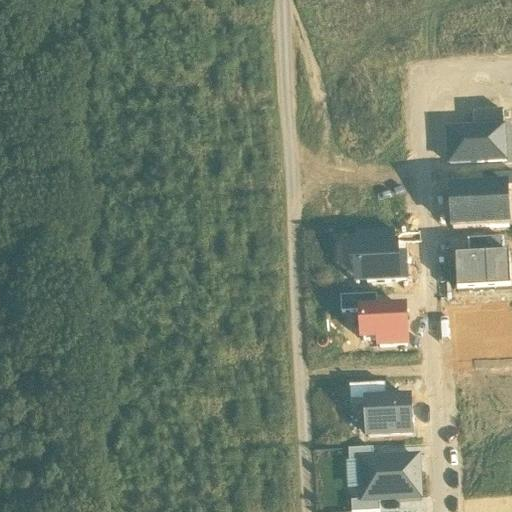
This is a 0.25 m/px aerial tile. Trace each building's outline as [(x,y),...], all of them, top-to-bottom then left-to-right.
[(445,3),(447,37),(463,36),(461,0),(456,0),(445,1),(445,3)] [(447,37),(445,3),(403,5),(406,53),(448,51),(447,37)] [(351,108),(387,107),(386,95),(350,97),(351,108)] [(387,107),(351,108),(349,108),(351,148),(389,146),(387,107)] [(473,114),(474,131),(504,130),(503,113),(473,114)] [(506,163),(504,130),(474,131),(448,133),(450,166),(506,163)] [(380,169),(347,171),(348,183),(381,181),(380,169)] [(511,176),(486,178),(487,190),(507,189),(511,188),(511,176)] [(381,181),(348,183),(351,223),(363,222),(399,220),(398,209),(400,209),(399,191),(397,191),(397,180),(381,181)] [(509,228),(507,189),(487,190),(451,191),(453,231),(486,230),(509,228)] [(399,220),(363,222),(363,234),(393,232),(400,232),(399,220)] [(509,228),(486,230),(486,242),(504,241),(510,240),(509,228)] [(363,234),(357,234),(358,247),(358,248),(378,247),(379,250),(394,250),(394,248),(393,232),(363,234)] [(468,243),(469,258),(505,256),(504,241),(486,242),(468,243)] [(350,247),(351,267),(355,267),(355,264),(359,264),(358,248),(358,247),(350,247)] [(379,250),(378,247),(358,248),(359,264),(355,264),(355,267),(356,287),(408,284),(407,261),(399,261),(398,248),(394,248),(394,250),(379,250)] [(511,290),(510,257),(505,256),(469,258),(455,259),(457,295),(511,292),(511,290)] [(342,315),(361,314),(377,314),(376,298),(341,300),(342,315)] [(405,312),(377,314),(361,314),(363,343),(379,342),(379,349),(407,348),(405,312)] [(509,319),(462,321),(464,356),(511,353),(509,319)] [(350,404),(366,403),(386,402),(385,386),(349,388),(350,404)] [(410,401),(386,402),(366,403),(368,439),(412,437),(410,401)] [(352,440),(368,439),(366,403),(350,404),(352,440)] [(349,464),(361,463),(373,463),(373,451),(349,452),(349,464)] [(511,456),(489,458),(490,469),(511,468),(511,456)] [(417,460),(373,463),(361,463),(363,503),(380,502),(419,500),(417,460)] [(511,468),(490,469),(466,471),(468,506),(508,504),(511,503),(511,468)] [(380,511),(380,502),(363,503),(351,504),(351,511),(380,511)]
